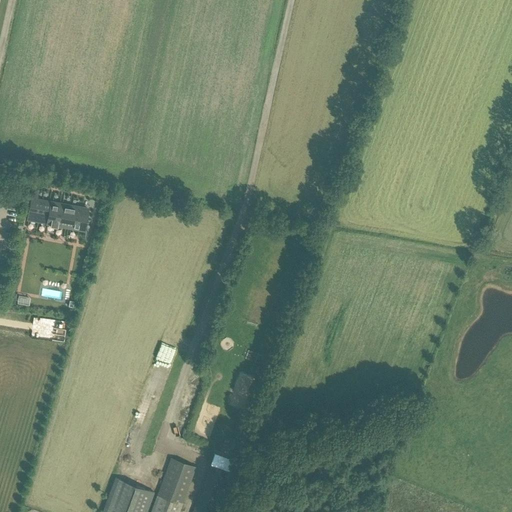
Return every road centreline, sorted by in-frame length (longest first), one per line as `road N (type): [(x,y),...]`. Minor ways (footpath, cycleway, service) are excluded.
road 1 (track): [(185,511),(203,459),(159,443),(187,361)]
road 2 (track): [(242,209),(187,361)]
